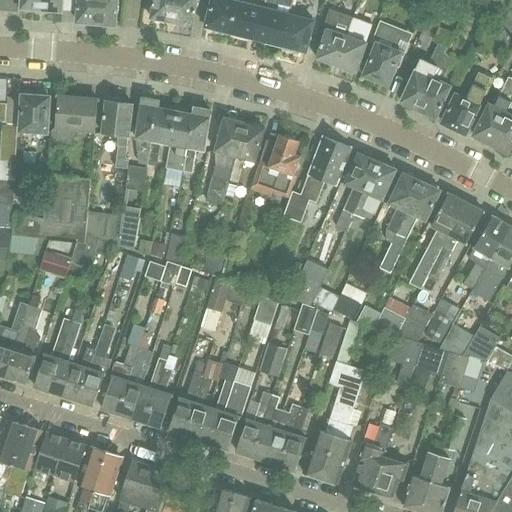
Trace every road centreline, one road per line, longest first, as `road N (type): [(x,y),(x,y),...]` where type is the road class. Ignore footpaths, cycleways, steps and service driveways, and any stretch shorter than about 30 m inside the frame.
road 1 (residential): [(511,191),(288,91),(205,70),(0,47)]
road 2 (residential): [(371,511),(0,394)]
